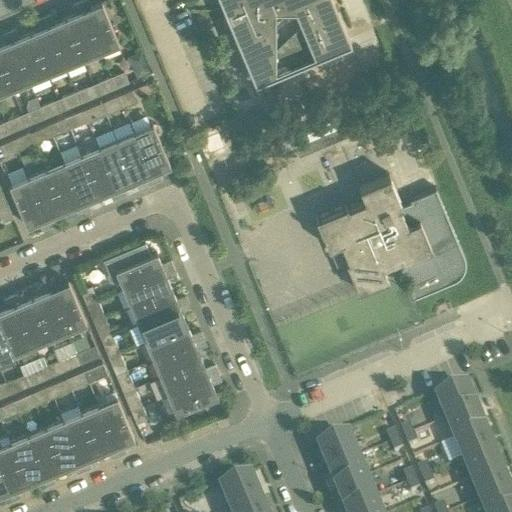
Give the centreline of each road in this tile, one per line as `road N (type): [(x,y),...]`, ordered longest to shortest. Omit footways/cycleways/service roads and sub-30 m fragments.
road 1 (residential): [(270,421),(174,206),(155,203),(0,270)]
road 2 (residential): [(270,421),(465,337),(505,309)]
road 3 (residential): [(52,511),(270,421)]
